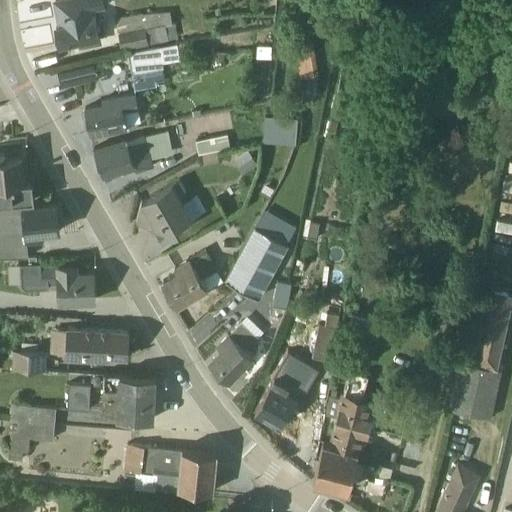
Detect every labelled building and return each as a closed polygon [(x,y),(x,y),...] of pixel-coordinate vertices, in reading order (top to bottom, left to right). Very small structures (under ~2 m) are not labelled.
[(93,9),(104,7),(102,0),(56,0),(54,0),(59,26),(55,27),(58,44),(76,41),(77,48),(101,43),(93,9)] [(120,50),(176,38),(173,24),(171,24),(168,11),(139,14),(138,12),(114,18),(120,50)] [(161,63),(178,59),(175,44),(127,52),(134,89),(155,86),(156,89),(164,87),(161,68),(162,67),(161,63)] [(57,71),(60,85),(95,76),(92,62),(57,71)] [(175,71),(176,81),(194,77),(192,68),(175,71)] [(84,108),(89,133),(126,126),(124,111),(137,108),(133,94),(100,100),(101,104),(84,108)] [(295,119),(264,117),(262,140),(293,143),(295,119)] [(92,148),(102,176),(133,167),(135,172),(153,167),(150,158),(171,153),(166,131),(166,130),(143,135),(142,133),(92,148)] [(195,140),(197,153),(228,147),(226,134),(195,140)] [(242,174),(256,164),(246,148),(232,158),(242,174)] [(0,203),(32,200),(30,181),(23,182),(20,156),(5,158),(5,150),(0,150),(0,203)] [(199,153),(201,163),(217,160),(215,150),(199,153)] [(175,227),(205,210),(195,194),(187,198),(186,198),(183,192),(185,191),(177,179),(140,200),(134,222),(151,227),(152,223),(156,224),(164,238),(178,231),(175,227)] [(0,210),(0,256),(27,256),(25,240),(42,237),(41,232),(58,230),(54,203),(0,210)] [(263,209),(258,221),(276,228),(281,217),(263,209)] [(257,297),(286,245),(253,226),(222,277),(257,297)] [(175,304),(221,278),(204,249),(173,268),(176,272),(161,280),(161,281),(175,304)] [(20,265),(20,286),(23,289),(46,288),(46,285),(55,284),(56,302),(93,300),(91,272),(75,273),(74,265),(38,267),(38,264),(20,265)] [(287,302),(290,280),(275,278),(272,301),(287,302)] [(496,368),(511,296),(511,294),(487,288),(470,362),(459,360),(448,408),(489,417),(500,370),(496,368)] [(317,323),(311,356),(329,359),(338,313),(326,311),(323,324),(317,323)] [(380,322),(350,316),(347,330),(377,336),(380,322)] [(258,334),(243,318),(228,334),(226,333),(214,345),(219,350),(207,362),(227,381),(251,356),(244,350),(258,334)] [(64,354),(64,359),(107,361),(107,355),(125,356),(126,331),(66,328),(66,330),(51,329),(49,352),(64,354)] [(10,368),(44,370),(45,351),(37,351),(37,343),(21,343),(20,350),(11,349),(10,352),(8,352),(8,358),(10,358),(10,368)] [(300,367),(284,357),(253,409),(273,421),(278,425),(295,395),(287,390),(300,367)] [(375,420),(369,417),(380,419),(383,407),(372,404),(373,401),(360,397),(366,376),(348,370),(342,393),(340,392),(338,397),(328,395),(324,414),(333,416),(326,443),(322,443),(312,481),(346,489),(357,449),(362,449),(369,426),(372,427),(375,420)] [(102,374),(100,415),(151,418),(153,376),(102,374)] [(89,384),(68,382),(66,408),(87,409),(89,384)] [(9,403),(8,421),(53,424),(55,406),(9,403)] [(8,449),(7,459),(20,460),(21,451),(26,451),(28,436),(52,438),(53,424),(16,422),(15,430),(12,429),(10,449),(8,449)] [(215,452),(125,442),(121,470),(123,470),(122,481),(133,483),(133,484),(211,492),(215,452)] [(461,511),(479,474),(456,462),(432,511),(461,511)]
